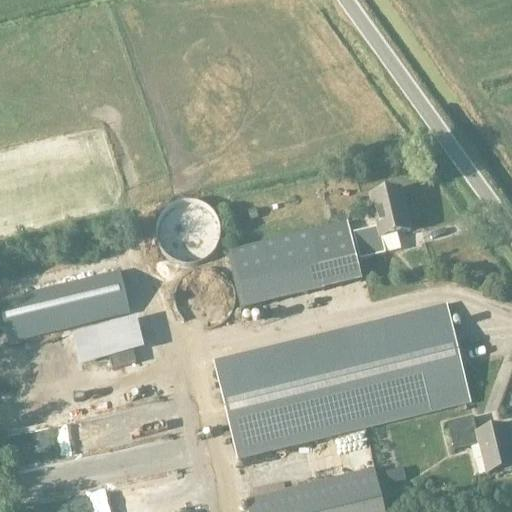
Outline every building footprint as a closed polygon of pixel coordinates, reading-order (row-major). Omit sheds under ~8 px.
[(243,313),(323,293),(362,282),(358,263),(384,258),(380,240),(408,234),(399,192),(369,199),(376,231),(352,236),(349,223),(228,254),(243,313)] [(155,235),(155,238),(155,241),(155,243),(156,246),(156,249),(157,251),(159,253),(160,256),(162,258),(164,260),(166,262),(168,263),(170,265),(173,266),(175,267),(178,268),(180,269),(183,269),(186,269),(189,269),(191,269),(194,268),(197,267),(199,266),(202,265),(204,264),(206,262),(208,260),(210,258),(212,256),(213,254),(214,251),(215,249),(216,246),(217,243),(217,241),(217,238),(217,235),(217,232),(216,230),(215,227),(214,225),(213,222),(212,220),(210,218),(208,216),(206,214),(204,212),(202,211),(199,209),(197,208),(194,208),(191,207),(189,207),(186,207),(183,207),(180,207),(178,208),(175,208),(173,209),(170,211),(168,212),(166,214),(164,216),(162,218),(160,220),(159,222),(158,225),(156,227),(156,230),(155,232),(155,235)] [(233,305),(234,302),(233,299),(233,297),(233,294),(232,292),(231,289),(230,287),(228,285),(226,282),(225,281),(223,279),(221,277),(218,276),(216,274),(214,273),(211,273),(209,272),(206,272),(203,272),(201,272),(198,272),(195,273),(193,273),(190,274),(188,276),(186,277),(184,279),(182,281),(180,282),(178,285),(177,287),(176,289),(175,292),(174,294),(173,297),(173,299),(173,302),(173,305),(173,307),(174,310),(175,312),(176,315),(177,317),(178,319),(180,321),(182,323),(184,325),(186,327),(188,328),(190,329),(193,330),(195,331),(198,332),(201,332),(203,332),(206,332),(209,332),(211,331),(214,330),(216,329),(218,328),(221,327),(223,325),(225,323),(226,321),(228,319),(230,317),(231,315),(232,312),(233,310),(233,307),(233,305)] [(117,274),(0,303),(0,315),(7,345),(127,315),(117,274)] [(444,309),(212,365),(235,462),(468,405),(444,309)] [(153,366),(0,392),(0,407),(4,428),(47,421),(48,427),(161,407),(153,366)] [(471,420),(445,426),(452,454),(477,448),(485,478),(511,471),(511,459),(505,430),(475,437),(471,420)] [(383,511),(374,473),(244,505),(246,511),(383,511)] [(26,501),(28,511),(50,511),(47,496),(26,501)]
